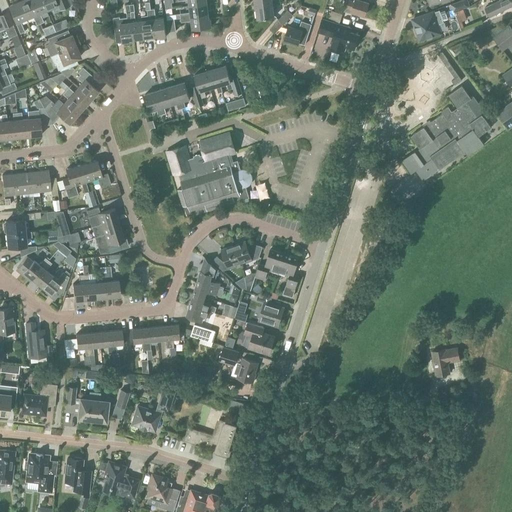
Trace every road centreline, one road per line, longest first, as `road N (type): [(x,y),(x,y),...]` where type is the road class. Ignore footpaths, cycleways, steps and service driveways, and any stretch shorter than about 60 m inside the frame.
road 1 (residential): [(248,484),(135,446),(0,433)]
road 2 (residential): [(248,484),(321,244)]
road 3 (residential): [(0,276),(59,318),(158,308),(182,266)]
road 4 (residential): [(182,266),(155,259),(141,245),(100,111)]
road 5 (residential): [(321,244),(373,89)]
road 6 (residential): [(182,266),(202,233),(237,220),(321,244)]
road 7 (residential): [(373,89),(231,43)]
